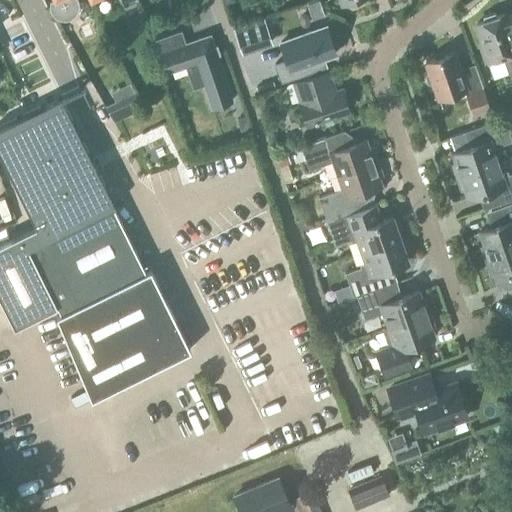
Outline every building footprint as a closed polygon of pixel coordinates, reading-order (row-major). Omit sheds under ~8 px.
[(52,0),(51,3),(52,9),(54,14),(58,18),(62,20),(65,20),(70,20),(74,18),(76,16),(78,13),(80,11),(80,8),(80,4),(79,0),(52,0)] [(316,0),(307,3),(312,19),(324,15),(319,0),(316,0)] [(484,21),(477,23),(483,42),(481,43),(487,61),(506,55),(509,65),(511,63),(511,34),(504,14),(498,16),(495,13),(485,17),(484,21)] [(264,18),(234,29),(241,51),(272,41),(264,18)] [(287,59),(275,63),(281,81),(322,67),(319,59),(336,53),(326,26),(281,42),(287,59)] [(210,35),(185,44),(181,31),(156,39),(167,71),(197,61),(212,107),(232,100),(210,35)] [(76,72),(88,61),(72,44),(60,54),(76,72)] [(479,77),(464,83),(454,52),(426,62),(429,73),(427,76),(427,80),(429,83),(433,84),(438,98),(465,89),(474,113),(490,108),(479,77)] [(332,84),(327,70),(294,81),(302,103),(300,103),(307,125),(349,111),(342,90),(328,94),(326,86),(332,84)] [(106,105),(115,122),(136,112),(127,94),(106,105)] [(150,270),(145,273),(59,97),(0,126),(0,159),(34,227),(0,243),(0,303),(12,328),(56,306),(60,313),(54,316),(91,400),(190,351),(150,270)] [(457,177),(498,162),(494,151),(500,149),(499,145),(511,140),(504,117),(480,126),(485,141),(452,152),(455,162),(453,166),(457,177)] [(338,174),(377,160),(372,147),(368,148),(365,139),(348,146),(343,131),(301,146),(309,169),(333,161),(338,174)] [(338,174),(343,189),(319,197),(327,221),(369,206),(364,191),(381,185),(378,176),(382,175),(377,160),(338,174)] [(498,162),(457,177),(460,186),(464,188),(468,198),(488,191),(491,192),(492,193),(496,205),(511,198),(511,172),(509,174),(507,170),(501,172),(498,162)] [(486,259),(511,250),(511,202),(500,207),(504,219),(500,220),(498,225),(479,231),(484,245),(482,249),(486,259)] [(403,236),(399,223),(395,224),(392,215),(381,219),(376,204),(327,221),(335,245),(351,239),(352,242),(357,240),(361,251),(403,236)] [(353,296),(357,295),(380,287),(382,286),(377,271),(408,260),(405,252),(408,250),(403,236),(361,251),(365,263),(360,264),(361,267),(345,273),(353,296)] [(511,250),(486,259),(489,270),(494,272),(498,286),(511,280),(511,250)] [(388,325),(429,311),(426,302),(421,300),(418,291),(386,302),(380,287),(357,295),(365,319),(377,314),(379,318),(385,316),(388,325)] [(389,346),(376,350),(385,375),(411,366),(404,346),(434,336),(431,327),(433,323),(429,311),(424,312),(391,324),(388,325),(382,327),(389,346)] [(425,354),(429,366),(441,362),(437,350),(425,354)] [(455,384),(434,391),(428,375),(389,388),(398,415),(417,408),(424,430),(429,429),(430,432),(442,427),(441,424),(466,416),(465,411),(467,410),(463,398),(460,399),(455,384)] [(395,460),(420,452),(415,437),(405,441),(402,431),(387,436),(395,460)] [(389,495),(375,459),(342,472),(357,508),(389,495)] [(235,495),(242,511),(277,511),(291,506),(279,477),(235,495)] [(321,511),(312,489),(291,498),(296,510),(290,511),(321,511)]
